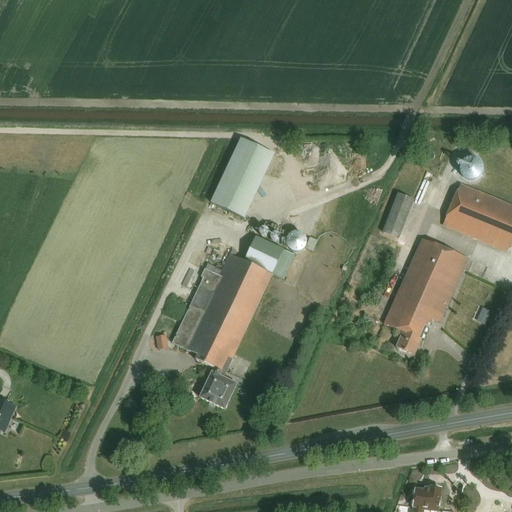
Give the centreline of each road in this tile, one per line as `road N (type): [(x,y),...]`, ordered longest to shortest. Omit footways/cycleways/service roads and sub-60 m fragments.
road 1 (secondary): [(0,499),(511,413)]
road 2 (residential): [(176,495),(511,444)]
